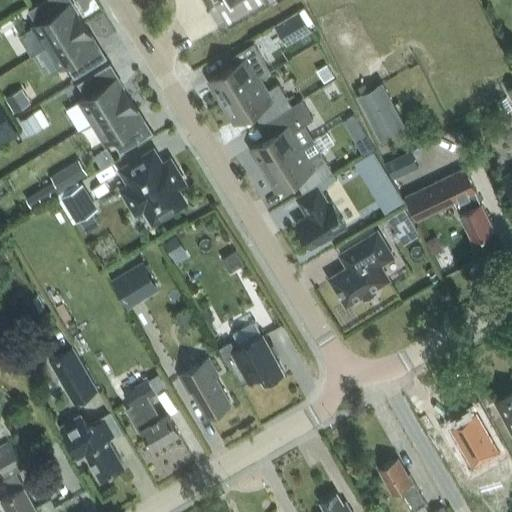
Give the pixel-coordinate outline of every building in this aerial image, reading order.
[(33,25),(46,46),(84,23),(76,10),(72,13),(64,0),(43,0),(28,9),(28,10),(32,8),(40,21),(33,25)] [(299,9),(275,24),(287,44),(311,29),(299,9)] [(74,77),(107,56),(106,56),(101,59),(88,37),(91,35),(84,23),(46,46),(59,67),(69,61),(77,74),(73,76),(74,77)] [(238,61),(210,79),(223,100),(259,78),(271,70),(263,57),(257,48),(254,42),(234,54),(238,61)] [(80,101),(67,108),(79,129),(92,121),(130,97),(122,85),(118,88),(105,66),(111,63),(110,62),(77,82),(78,83),(81,81),(89,94),(79,100),(80,101)] [(324,81),(334,75),(327,63),(317,70),(324,81)] [(259,78),(223,100),(236,121),(260,106),(268,119),(292,104),(279,82),(266,90),(259,78)] [(405,124),(382,82),(358,95),(381,137),(405,124)] [(15,109),(31,99),(22,85),(6,95),(15,109)] [(130,97),(92,121),(105,142),(115,136),(123,148),(119,151),(120,152),(153,131),(152,131),(147,134),(134,112),(137,110),(130,97)] [(276,132),(252,147),(265,168),(301,146),(313,138),(314,138),(305,123),(314,118),(302,98),(292,104),(268,119),(276,132)] [(0,137),(15,128),(0,102),(0,137)] [(34,112),(20,120),(28,135),(43,126),(34,112)] [(301,146),(265,168),(278,189),(296,178),(304,191),(310,187),(334,173),(320,150),(313,138),(301,146)] [(358,145),(363,153),(374,147),(369,138),(358,145)] [(153,220),(184,201),(175,187),(183,182),(183,183),(184,182),(169,158),(168,159),(169,160),(161,164),(152,150),(122,169),(131,183),(123,188),(123,187),(121,188),(136,212),(137,211),(144,206),(153,220)] [(411,150),(385,162),(393,179),(418,166),(411,150)] [(404,202),(373,151),(355,162),(386,213),(404,202)] [(60,190),(87,173),(78,158),(51,175),(54,180),(59,188),(60,190)] [(466,167),(407,195),(418,218),(455,201),(474,239),(495,228),(476,191),(477,190),(466,167)] [(511,171),(503,176),(511,192),(511,171)] [(54,180),(27,196),(32,205),(59,188),(54,180)] [(83,183),(61,196),(76,220),(98,207),(83,183)] [(329,201),(318,183),(296,197),(304,210),(305,209),(308,214),(297,221),(312,246),(347,225),(331,200),(329,201)] [(419,233),(404,207),(388,216),(404,242),(419,233)] [(378,230),(340,253),(349,266),(331,277),(347,303),(388,277),(380,264),(393,255),(378,230)] [(178,236),(177,233),(164,241),(165,244),(172,256),(185,248),(178,236)] [(144,260),(111,279),(124,300),(156,281),(144,260)] [(233,330),(232,331),(241,345),(263,333),(255,318),(254,319),(234,331),(233,330)] [(232,339),(220,346),(240,383),(260,372),(265,381),(284,371),(269,343),(263,333),(241,345),(236,348),(232,339)] [(98,388),(73,344),(49,357),(74,402),(98,388)] [(207,415),(230,402),(215,375),(218,373),(209,357),(180,374),(189,390),(192,388),(207,415)] [(148,396),(156,392),(148,378),(124,392),(132,405),(127,408),(139,430),(143,428),(153,446),(179,431),(168,412),(160,417),(148,396)] [(511,391),(496,400),(511,429),(511,391)] [(476,412),(451,426),(473,463),(497,449),(476,412)] [(124,463),(99,420),(88,427),(83,419),(64,430),(78,455),(86,450),(102,477),(124,463)] [(9,511),(39,511),(25,485),(24,485),(16,471),(25,466),(22,461),(15,447),(0,454),(0,467),(6,477),(5,478),(12,492),(2,498),(9,511)] [(401,487),(413,508),(426,501),(410,472),(408,474),(398,456),(380,467),(394,491),(401,487)] [(337,491),(321,500),(327,511),(324,511),(352,511),(346,500),(343,502),(337,491)]
